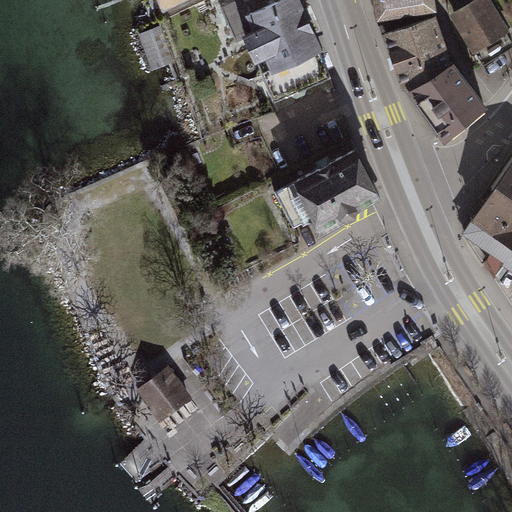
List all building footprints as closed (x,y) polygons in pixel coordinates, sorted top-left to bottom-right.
[(189,0),(156,0),(162,12),(189,0)] [(334,79),(300,0),(278,0),(246,14),(253,30),(244,33),(256,62),(266,59),(270,68),(262,71),(276,103),(334,79)] [(375,0),(378,20),(437,8),(435,0),(375,0)] [(492,0),(475,0),(450,15),(473,56),(477,53),(485,65),(511,47),(511,41),(507,34),(511,31),(492,0)] [(437,15),(386,32),(404,85),(410,84),(412,90),(446,140),(467,124),(488,106),(454,62),(437,15)] [(357,205),(378,193),(354,149),(298,179),(293,169),(269,182),(293,227),(311,218),(319,231),(354,211),(357,205)] [(511,163),(475,215),(477,216),(465,234),(511,267),(511,163)] [(179,382),(168,367),(140,388),(162,417),(190,396),(179,382)]
